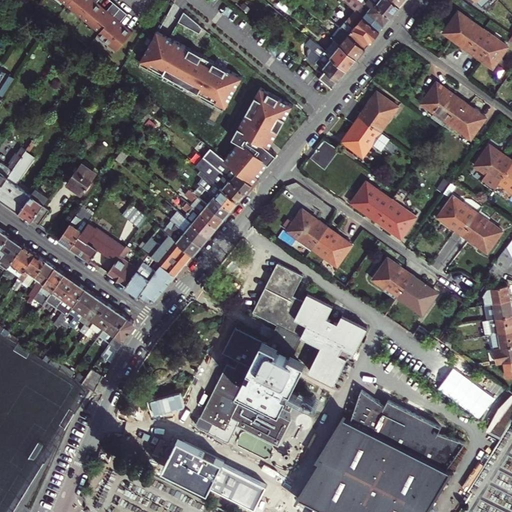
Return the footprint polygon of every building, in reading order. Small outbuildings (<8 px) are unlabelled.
[(71,0),(69,3),(86,16),(96,4),(98,2),(99,0),(71,0)] [(291,6),(283,0),(280,4),(287,10),(291,6)] [(381,30),(344,0),(336,0),(353,14),(342,26),(367,47),(381,30)] [(392,16),(373,0),(344,0),(381,30),(392,16)] [(373,0),(392,16),(401,5),(395,0),(373,0)] [(98,2),(96,4),(113,17),(121,7),(115,2),(108,10),(98,2)] [(96,4),(86,16),(102,30),(113,17),(96,4)] [(100,32),(119,48),(132,33),(120,23),(122,21),(128,13),(121,7),(113,17),(102,30),(100,32)] [(185,11),(177,20),(199,32),(203,27),(201,25),(185,11)] [(459,12),(445,32),(470,50),(485,29),(459,12)] [(28,19),(22,15),(14,28),(16,30),(20,32),(28,19)] [(86,16),(84,18),(100,32),(102,30),(86,16)] [(337,30),(333,36),(358,57),(367,47),(342,26),(330,16),(326,21),(337,30)] [(122,21),(120,23),(132,33),(134,31),(122,21)] [(327,51),(294,23),(289,29),(305,44),(302,48),(327,69),(320,78),(333,88),(348,69),(327,51)] [(485,29),(470,50),(494,67),(509,47),(485,29)] [(20,32),(16,30),(11,38),(15,40),(20,32)] [(158,30),(142,60),(227,106),(243,76),(197,51),(197,50),(182,42),(182,43),(158,30)] [(100,32),(98,34),(118,50),(119,48),(100,32)] [(358,57),(333,36),(331,38),(335,42),(327,51),(348,69),(358,57)] [(0,66),(0,85),(9,72),(0,66)] [(0,85),(0,92),(4,96),(17,77),(9,72),(0,85)] [(422,102),(436,112),(448,120),(463,99),(438,81),(422,102)] [(238,146),(226,160),(254,182),(278,154),(270,148),(294,105),(261,87),(233,138),(244,144),(241,148),(238,146)] [(378,91),(360,116),(381,131),(399,106),(378,91)] [(463,99),(448,120),(458,128),(472,138),(487,117),(463,99)] [(156,102),(153,106),(158,111),(162,106),(156,102)] [(154,115),(149,111),(144,118),(149,122),(154,115)] [(448,120),(436,112),(432,117),(444,125),(448,120)] [(364,156),(381,131),(360,116),(343,141),(364,156)] [(454,132),(458,128),(448,120),(444,125),(454,132)] [(129,152),(130,153),(137,144),(130,139),(124,148),(129,152)] [(0,188),(26,150),(27,150),(19,144),(8,160),(4,166),(0,163),(0,188)] [(501,182),(511,165),(511,158),(490,144),(476,165),(501,182)] [(117,158),(122,162),(129,152),(124,148),(117,158)] [(209,160),(247,191),(254,182),(226,160),(212,148),(205,156),(209,160)] [(0,188),(0,195),(21,210),(32,194),(17,183),(36,157),(26,150),(0,188)] [(0,163),(4,166),(8,160),(0,154),(0,163)] [(215,171),(211,177),(239,200),(247,191),(209,160),(206,164),(215,171)] [(84,162),(69,183),(84,193),(99,172),(84,162)] [(511,165),(501,182),(511,190),(511,165)] [(212,182),(206,188),(232,209),(239,200),(211,177),(203,170),(201,173),(205,176),(212,182)] [(113,186),(119,191),(127,181),(121,176),(113,186)] [(212,182),(205,176),(199,182),(202,184),(206,188),(212,182)] [(446,176),(437,188),(444,193),(452,181),(446,176)] [(353,202),(377,219),(392,198),(368,181),(353,202)] [(206,188),(202,184),(195,192),(200,196),(206,188)] [(113,186),(109,193),(115,195),(120,192),(119,191),(113,186)] [(34,219),(45,204),(50,196),(37,187),(32,194),(21,210),(34,219)] [(200,196),(225,217),(232,209),(206,188),(200,196)] [(218,226),(225,217),(200,196),(195,192),(190,189),(187,193),(199,204),(196,208),(218,226)] [(199,204),(187,193),(183,197),(196,208),(199,204)] [(464,234),(479,213),(454,195),(439,216),(464,234)] [(218,226),(196,208),(183,197),(182,197),(178,202),(188,210),(185,214),(210,235),(218,226)] [(417,216),(392,198),(377,219),(402,237),(417,216)] [(139,225),(148,215),(132,202),(124,213),(139,225)] [(50,208),(45,204),(34,219),(40,223),(50,208)] [(72,246),(84,229),(80,226),(87,215),(91,209),(85,204),(61,238),(72,246)] [(177,215),(180,211),(174,205),(170,210),(177,215)] [(303,209),(288,230),(314,248),(329,227),(303,209)] [(203,244),(210,235),(185,214),(180,211),(177,215),(181,219),(178,223),(203,244)] [(479,213),(464,234),(489,252),(504,231),(479,213)] [(86,225),(91,218),(87,215),(80,226),(84,229),(86,225)] [(173,236),(195,254),(203,244),(178,223),(175,221),(170,226),(177,232),(173,236)] [(72,246),(99,264),(108,251),(101,246),(104,241),(100,238),(103,233),(92,226),(90,228),(86,225),(84,229),(72,246)] [(150,253),(167,231),(161,225),(143,247),(147,251),(150,253)] [(0,249),(11,234),(0,226),(0,249)] [(353,244),(329,227),(314,248),(338,265),(353,244)] [(177,275),(195,254),(173,236),(167,231),(150,253),(157,259),(160,261),(160,262),(162,264),(177,275)] [(25,244),(11,234),(0,249),(0,260),(9,267),(10,266),(25,244)] [(25,244),(10,266),(17,270),(21,266),(26,269),(38,252),(25,244)] [(132,247),(128,244),(109,271),(128,284),(150,253),(147,251),(137,265),(125,257),(132,247)] [(511,261),(511,255),(507,247),(500,257),(510,264),(511,261)] [(37,275),(48,259),(38,252),(26,269),(14,286),(19,289),(26,278),(32,282),(37,275)] [(150,253),(128,284),(140,293),(158,268),(156,267),(152,264),(157,259),(150,253)] [(389,257),(374,278),(399,296),(414,275),(389,257)] [(505,271),(510,264),(500,257),(495,264),(505,271)] [(36,297),(57,266),(48,259),(37,275),(41,278),(31,294),(36,297)] [(322,346),(310,370),(336,383),(348,358),(340,354),(344,347),(352,351),(355,353),(368,328),(343,315),(339,323),(328,317),(334,305),(309,293),(305,301),(294,295),(304,275),(279,262),(254,311),(260,315),(278,324),(273,334),(298,346),(303,336),(322,346)] [(162,264),(158,268),(140,293),(151,300),(156,300),(177,275),(162,264)] [(495,264),(488,273),(499,280),(505,271),(495,264)] [(47,299),(66,272),(57,266),(36,297),(45,303),(47,299)] [(58,306),(77,280),(66,272),(47,299),(58,306)] [(438,293),(414,275),(399,296),(423,314),(438,293)] [(87,287),(77,280),(58,306),(63,310),(52,326),(57,329),(61,324),(87,287)] [(492,288),(495,303),(511,300),(509,285),(492,288)] [(98,294),(87,287),(61,324),(65,327),(74,314),(76,316),(71,323),(75,326),(81,318),(98,294)] [(108,301),(98,294),(81,318),(89,324),(84,330),(87,332),(88,330),(108,301)] [(487,319),(511,314),(511,304),(511,300),(495,303),(484,305),(487,319)] [(118,308),(108,301),(88,330),(92,333),(95,328),(101,333),(118,308)] [(111,341),(129,316),(118,308),(101,333),(101,334),(111,341)] [(511,314),(487,319),(483,320),(486,335),(492,334),(511,330),(511,314)] [(250,329),(250,334),(268,343),(271,339),(273,334),(278,324),(260,315),(257,316),(253,320),(252,322),(251,324),(250,327),(250,329)] [(134,319),(129,316),(111,341),(107,347),(116,353),(135,324),(134,319)] [(11,332),(2,325),(0,327),(0,330),(8,336),(11,332)] [(273,334),(271,339),(268,343),(250,334),(237,327),(225,350),(229,353),(228,354),(233,356),(233,355),(237,357),(236,358),(240,360),(236,367),(229,363),(202,416),(197,425),(213,434),(229,442),(238,425),(279,445),(292,420),(275,412),(279,405),(291,411),(300,394),(288,388),(279,384),(292,358),(298,346),(273,334)] [(511,330),(492,334),(495,349),(511,345),(511,330)] [(20,338),(11,332),(8,336),(18,342),(20,338)] [(18,342),(23,345),(29,336),(23,333),(20,338),(18,342)] [(511,345),(495,349),(497,364),(505,362),(511,360),(511,345)] [(102,354),(111,360),(116,353),(107,347),(102,354)] [(348,358),(352,351),(344,347),(340,354),(348,358)] [(50,362),(54,357),(48,353),(45,359),(50,362)] [(65,364),(54,357),(50,362),(61,369),(65,364)] [(288,388),(295,375),(301,362),(292,358),(279,384),(288,388)] [(103,375),(93,368),(83,382),(95,390),(103,375)] [(82,375),(75,371),(72,375),(78,379),(82,375)] [(476,448),(489,457),(511,421),(511,420),(511,392),(508,390),(506,388),(500,401),(476,448)] [(322,463),(294,498),(330,511),(429,511),(455,472),(449,467),(467,442),(439,433),(443,427),(387,401),(385,406),(363,389),(351,421),(342,417),(316,460),(322,463)] [(249,504),(261,480),(181,441),(169,465),(249,504)] [(102,448),(97,461),(109,465),(113,454),(102,448)]
